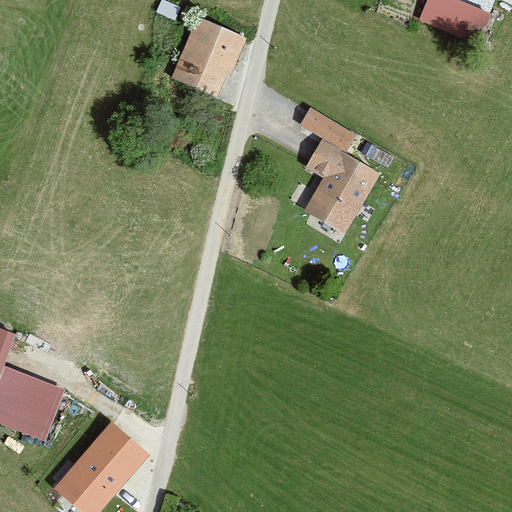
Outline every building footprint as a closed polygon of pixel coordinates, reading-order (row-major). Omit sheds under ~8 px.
[(488,14),(454,0),(435,0),(426,21),(476,42),(488,14)] [(218,99),(248,40),(208,19),(177,78),(218,99)] [(313,213),(345,232),(381,173),(349,153),(359,137),(320,112),(310,128),(335,143),(319,169),(335,178),(313,213)] [(0,415),(48,434),(66,386),(8,364),(20,331),(0,323),(0,415)] [(115,427),(62,488),(89,511),(97,511),(147,455),(115,427)]
